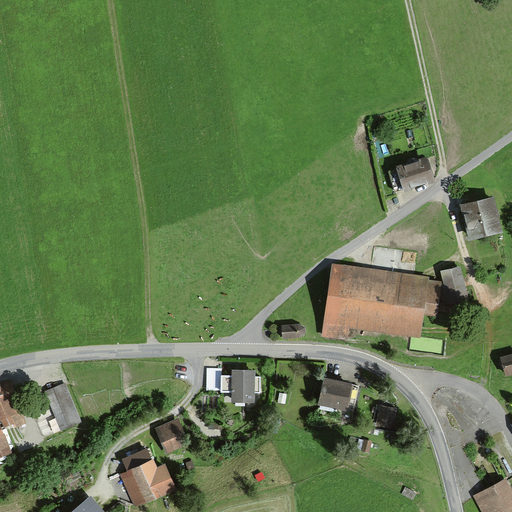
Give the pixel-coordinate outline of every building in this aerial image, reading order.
[(425,159),(395,169),(401,190),(432,180),(425,159)] [(491,199),(460,206),(467,238),(499,231),(491,199)] [(426,279),(330,266),(320,337),(345,340),(347,327),(413,336),(416,314),(432,316),(436,286),(425,285),(426,279)] [(459,269),(439,275),(446,302),(466,297),(459,269)] [(297,326),(280,326),(280,339),(298,339),(302,335),(302,330),(297,326)] [(511,356),(498,361),(503,376),(511,373),(511,356)] [(252,372),(230,372),(230,377),(220,377),(220,392),(230,392),(230,402),(251,402),(251,393),(259,393),(260,377),(252,377),(252,372)] [(350,386),(323,380),(318,405),(344,411),(350,386)] [(8,385),(0,388),(0,456),(10,452),(0,427),(0,426),(21,418),(8,385)] [(65,385),(45,393),(61,433),(81,425),(65,385)] [(396,411),(380,406),(375,423),(391,428),(396,411)] [(178,420),(157,429),(168,453),(189,444),(178,420)] [(141,438),(118,450),(130,472),(122,476),(139,509),(178,489),(165,464),(156,468),(141,438)] [(371,444),(364,442),(362,452),(369,453),(371,444)] [(511,511),(511,489),(507,481),(477,497),(484,511),(511,511)] [(415,495),(407,490),(403,495),(411,501),(415,495)] [(105,511),(90,495),(70,511),(105,511)]
